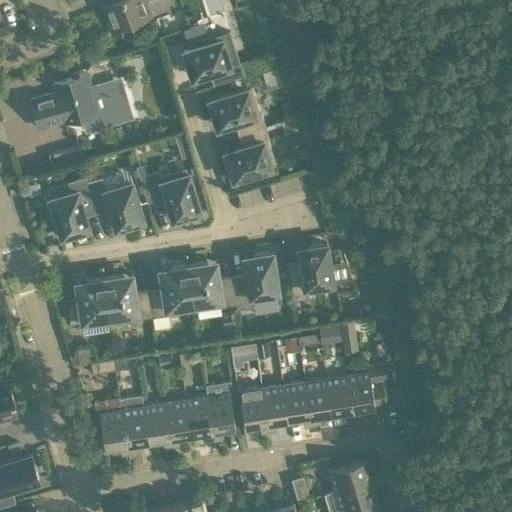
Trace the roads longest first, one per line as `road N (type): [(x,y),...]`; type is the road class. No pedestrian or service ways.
road 1 (residential): [(408,511),(393,438),(82,485)]
road 2 (residential): [(82,485),(18,266)]
road 3 (residential): [(18,266),(228,233)]
road 4 (residential): [(185,89),(228,233)]
